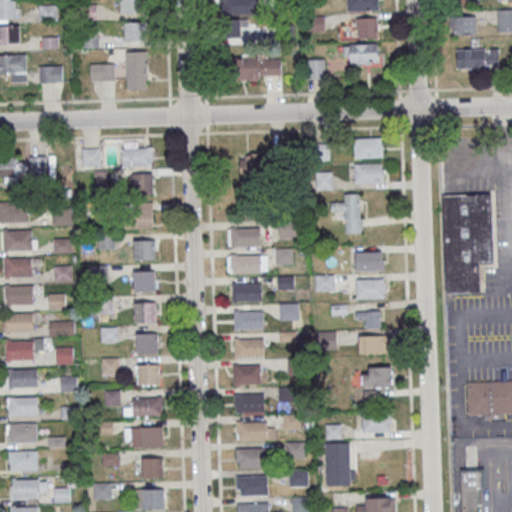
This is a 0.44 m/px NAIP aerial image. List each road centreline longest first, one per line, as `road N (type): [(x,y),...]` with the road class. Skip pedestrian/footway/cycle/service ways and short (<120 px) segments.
road 1 (residential): [(200,511),(181,0)]
road 2 (residential): [(430,511),(412,0)]
road 3 (residential): [(416,109),(186,117)]
road 4 (residential): [(186,117),(0,123)]
